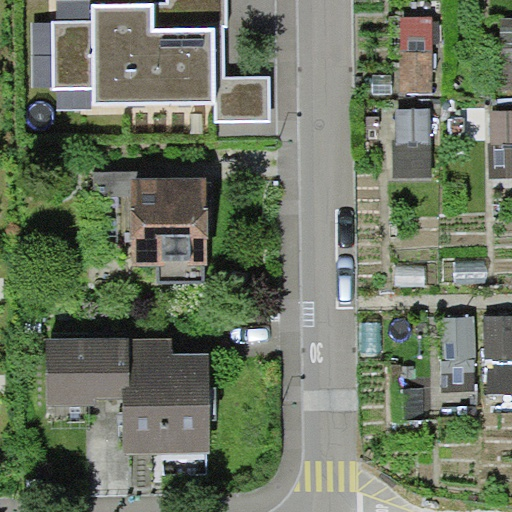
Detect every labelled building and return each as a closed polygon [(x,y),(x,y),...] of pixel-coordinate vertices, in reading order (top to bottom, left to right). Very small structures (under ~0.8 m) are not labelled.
[(215,28),(215,121),(219,121),(269,121),(269,77),(223,77),(223,26),(226,26),(226,0),(167,0),(167,4),(155,4),(154,28),(215,28)] [(119,102),(212,100),(213,29),(152,30),(151,4),(93,5),(93,89),(93,102),(119,102)] [(93,89),(93,20),(51,22),(53,89),(93,89)] [(133,264),(153,264),(153,279),(204,278),(204,263),(208,263),(208,226),(216,226),(215,180),(132,181),(133,264)] [(46,392),(125,391),(126,443),(201,442),(200,405),(208,405),(208,357),(164,357),(164,336),(45,338),(46,392)]
